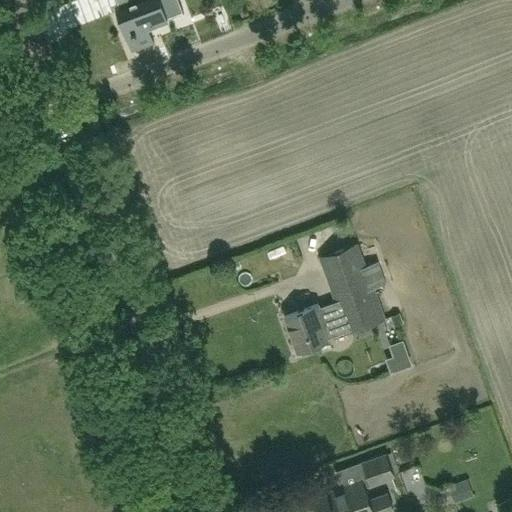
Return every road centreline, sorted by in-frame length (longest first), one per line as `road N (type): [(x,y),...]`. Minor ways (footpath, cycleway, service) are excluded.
road 1 (tertiary): [(202,511),(58,108)]
road 2 (residential): [(58,108),(348,0)]
